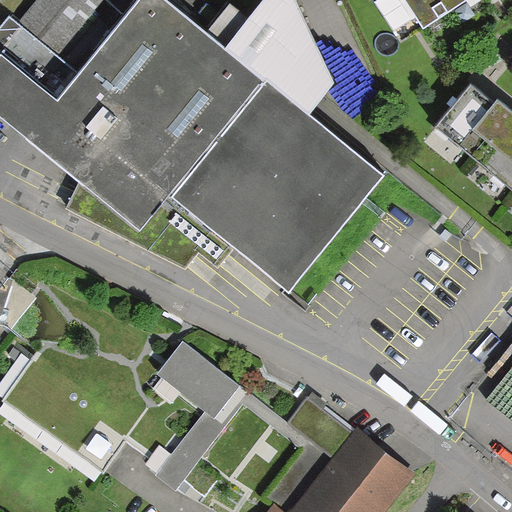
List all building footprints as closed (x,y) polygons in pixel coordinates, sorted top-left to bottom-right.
[(2,49),(0,51),(0,113),(80,179),(69,203),(185,262),(197,248),(220,260),(233,246),(289,286),(386,168),(313,109),(340,79),(301,0),(257,0),(224,40),(174,0),(132,0),(58,93),(2,49)] [(229,33),(246,9),(233,0),(216,23),(229,33)] [(462,0),(378,0),(405,37),(462,0)] [(496,99),(471,82),(438,122),(511,181),(511,101),(501,92),(496,99)] [(144,414),(119,448),(170,488),(246,393),(185,345),(161,376),(205,411),(180,442),(144,414)] [(122,397),(109,414),(31,357),(0,398),(0,400),(100,474),(119,448),(144,414),(122,397)] [(276,432),(300,451),(262,499),(273,508),(269,511),(377,511),(406,476),(304,396),(276,432)]
